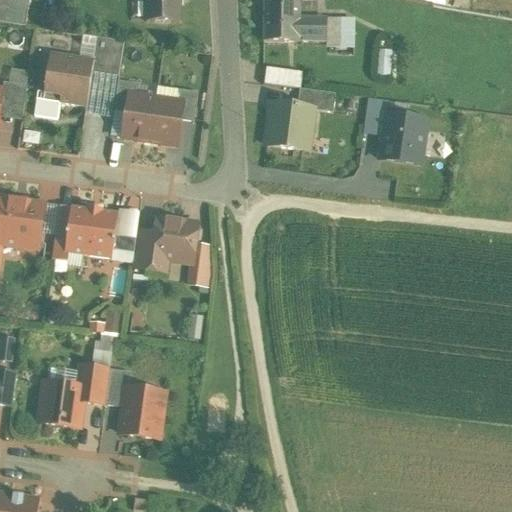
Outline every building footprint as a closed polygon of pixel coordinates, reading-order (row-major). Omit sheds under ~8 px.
[(29,2),(14,0),(0,0),(0,1),(0,24),(25,29),(29,2)] [(179,0),(146,0),(146,24),(180,24),(179,0)] [(300,0),(264,0),(264,45),(300,45),(300,44),(326,45),(327,21),(300,20),(300,0)] [(341,21),(327,21),(326,45),(340,45),(341,21)] [(64,35),(36,31),(33,51),(61,54),(64,35)] [(124,44),(96,40),(92,63),(94,63),(92,75),(118,79),(124,44)] [(392,76),(391,51),(377,51),(377,76),(392,76)] [(92,63),(50,56),(45,95),(61,98),(60,106),(87,110),(92,75),(94,63),(92,63)] [(299,89),(300,72),(263,70),(262,87),(299,89)] [(137,86),(118,83),(114,113),(127,115),(129,97),(135,98),(137,86)] [(27,88),(9,85),(7,101),(25,103),(27,88)] [(198,95),(179,92),(178,104),(183,105),(181,122),(194,124),(198,95)] [(336,97),(300,92),(298,110),(313,112),(313,113),(333,116),(336,97)] [(135,98),(129,97),(127,115),(123,141),(150,145),(156,101),(135,98)] [(178,104),(156,101),(150,145),(177,149),(181,122),(183,105),(178,104)] [(388,103),(366,101),(362,136),(385,138),(387,111),(388,103)] [(298,110),(276,107),(274,120),(271,120),(267,149),(300,153),(303,138),(309,139),(313,113),(313,112),(298,110)] [(385,138),(382,163),(449,171),(456,121),(389,113),(385,138)] [(45,207),(10,203),(11,201),(0,199),(0,247),(2,248),(38,252),(45,207)] [(103,213),(87,211),(87,212),(72,210),(71,212),(66,256),(69,257),(112,262),(115,238),(118,216),(103,214),(103,213)] [(59,211),(52,263),(68,265),(69,257),(66,256),(71,212),(59,211)] [(140,215),(119,212),(118,216),(115,238),(136,241),(137,235),(140,215)] [(170,223),(161,222),(160,222),(158,222),(156,238),(153,261),(156,262),(192,267),(195,245),(200,242),(201,234),(197,229),(198,227),(180,225),(180,224),(179,224),(179,225),(171,224),(171,223),(170,223)] [(156,238),(137,235),(136,241),(133,265),(132,271),(154,274),(156,262),(153,261),(156,238)] [(136,241),(115,238),(112,262),(133,265),(136,241)] [(103,326),(92,325),(91,335),(103,336),(103,326)] [(110,373),(80,368),(77,390),(85,391),(83,405),(105,408),(110,373)] [(131,375),(110,372),(110,373),(105,408),(125,411),(128,391),(129,391),(131,375)] [(15,376),(0,373),(0,408),(10,409),(11,407),(13,408),(17,378),(15,378),(15,376)] [(77,390),(45,386),(40,425),(79,431),(83,405),(85,391),(77,390)] [(129,391),(128,391),(125,411),(121,437),(158,442),(164,396),(129,391)] [(24,498),(13,497),(0,494),(0,511),(38,511),(40,501),(24,498)]
